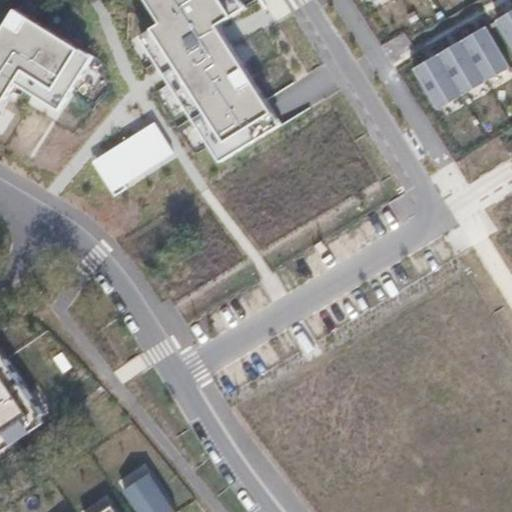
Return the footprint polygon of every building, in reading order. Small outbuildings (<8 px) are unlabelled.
[(245,8),(239,0),(149,0),(164,22),(142,36),(222,162),(284,125),(217,25),(245,8)] [(61,109),(95,56),(18,8),(0,37),(0,110),(17,83),(61,109)] [(511,76),(511,57),(495,21),(421,69),(448,107),(511,76)] [(174,152),(153,121),(92,162),(115,196),(128,188),(125,184),(174,152)] [(0,444),(5,453),(53,421),(6,348),(0,352),(0,444)] [(132,487),(146,511),(182,511),(156,473),(132,487)] [(99,511),(128,511),(121,501),(99,511)]
